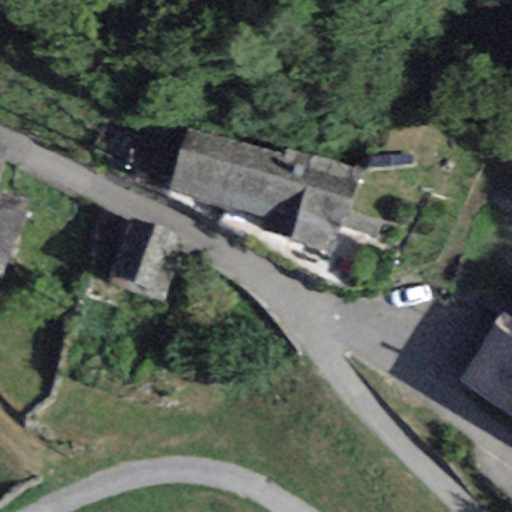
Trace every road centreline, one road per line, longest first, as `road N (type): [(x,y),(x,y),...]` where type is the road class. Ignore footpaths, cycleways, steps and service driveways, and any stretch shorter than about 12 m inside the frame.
road 1 (residential): [(0,134),(172,217),(302,298)]
road 2 (unclassified): [(302,298),(317,348),(469,511)]
road 3 (unclassified): [(294,511),(256,490),(189,472),(113,485),(48,511)]
road 4 (residential): [(302,298),(511,451)]
